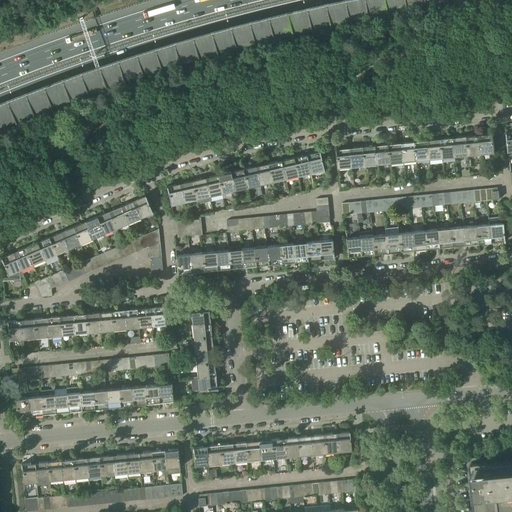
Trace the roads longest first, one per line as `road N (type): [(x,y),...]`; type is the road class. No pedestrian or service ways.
road 1 (residential): [(241,417),(232,305),(241,289),(511,262)]
road 2 (motorway): [(0,105),(206,35),(363,0)]
road 3 (residential): [(511,108),(297,131),(142,171)]
road 4 (residential): [(0,306),(167,292),(165,224),(142,171)]
road 5 (residential): [(1,441),(241,417)]
road 6 (motorway): [(224,0),(0,73)]
road 7 (residential): [(142,171),(0,233)]
road 8 (residential): [(241,417),(388,403)]
